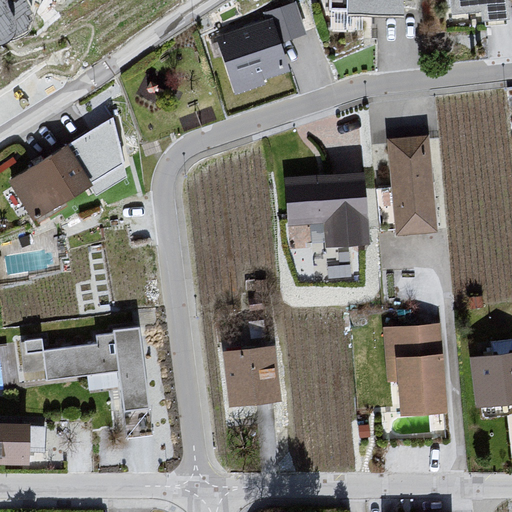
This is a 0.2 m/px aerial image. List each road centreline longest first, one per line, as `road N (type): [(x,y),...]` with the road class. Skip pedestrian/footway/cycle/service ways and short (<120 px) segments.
road 1 (residential): [(511,71),(371,87),(190,150),(175,165)]
road 2 (unknown): [(427,145),(477,485)]
road 3 (residential): [(196,491),(164,182),(175,165)]
road 4 (residential): [(196,491),(511,485)]
road 5 (residential): [(209,0),(0,135)]
road 6 (residential): [(0,489),(196,491)]
